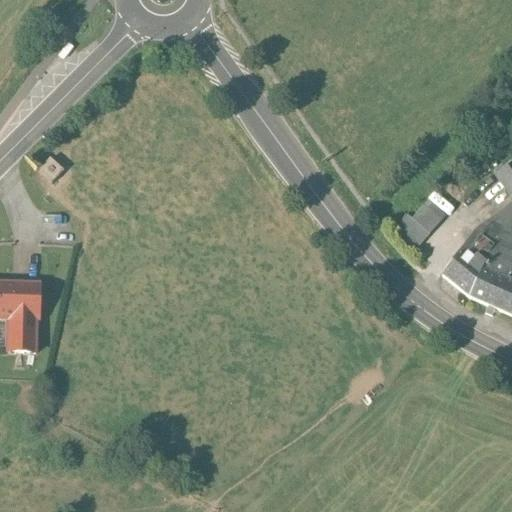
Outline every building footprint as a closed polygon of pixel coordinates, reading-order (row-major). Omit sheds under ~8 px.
[(49,159),(37,171),(50,183),(62,170),(49,159)] [(491,173),(509,197),(511,195),(511,173),(505,163),(491,173)] [(399,234),(416,250),(444,219),(426,203),(399,234)] [(511,317),(511,203),(478,230),(443,279),(469,299),(511,317)] [(35,319),(41,319),(42,292),(0,290),(0,322),(10,322),(9,352),(34,353),(35,319)]
